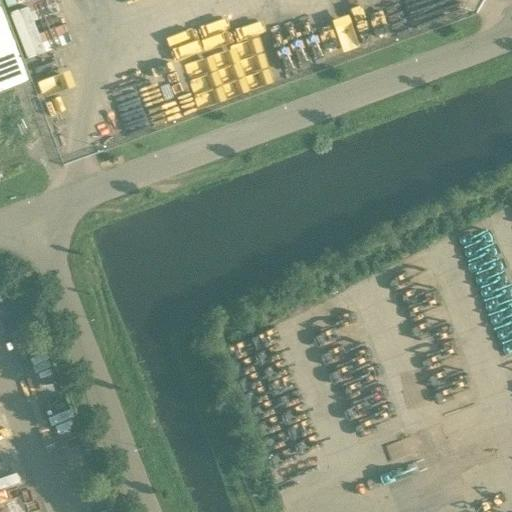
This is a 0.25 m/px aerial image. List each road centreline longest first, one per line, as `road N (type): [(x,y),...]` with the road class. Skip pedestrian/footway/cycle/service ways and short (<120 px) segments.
road 1 (unclassified): [(511,39),(35,212)]
road 2 (unclassified): [(147,511),(35,212)]
